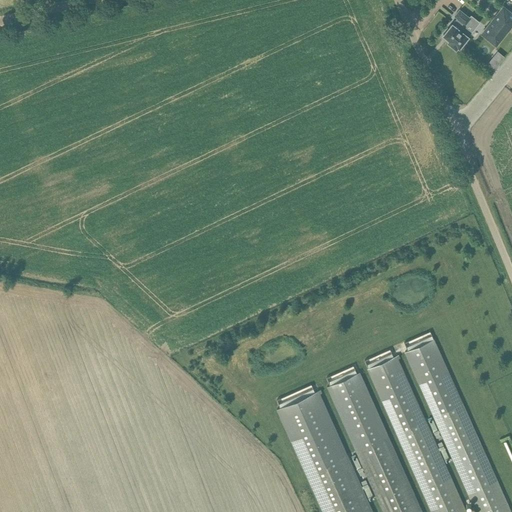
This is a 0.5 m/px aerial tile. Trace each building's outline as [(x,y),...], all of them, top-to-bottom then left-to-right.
[(511,24),(511,13),(503,6),(482,33),(496,45),(511,24)] [(452,23),(443,34),(450,40),(448,42),(456,48),(458,46),(459,47),(473,30),(465,23),(470,18),(459,9),(455,16),(457,18),(453,24),(452,23)] [(496,71),(507,56),(500,50),(488,65),(496,71)] [(408,350),(405,351),(433,415),(477,511),(510,511),(462,403),(433,339),(408,350)] [(393,357),(368,368),(397,432),(432,511),(466,511),(424,419),(396,355),(393,357)] [(422,511),(359,372),(327,386),(383,511),(422,511)] [(372,511),(318,390),(277,409),(323,511),(372,511)]
